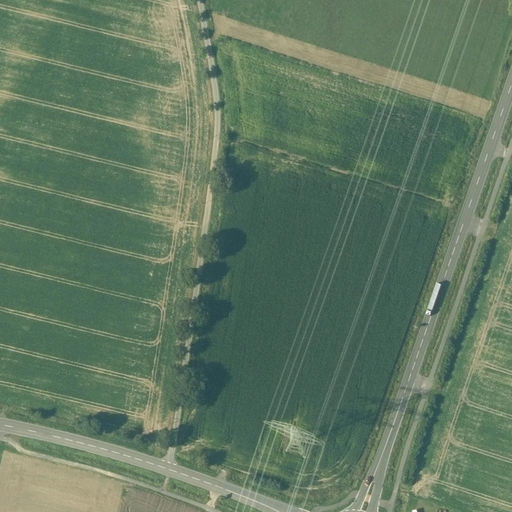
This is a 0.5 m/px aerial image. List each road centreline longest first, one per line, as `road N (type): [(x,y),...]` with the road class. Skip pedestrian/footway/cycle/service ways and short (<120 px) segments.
road 1 (unclassified): [(195,0),(218,127),(168,470)]
road 2 (secondary): [(362,511),(511,83)]
road 3 (secondary): [(168,470),(0,425)]
road 4 (secondary): [(282,511),(168,470)]
